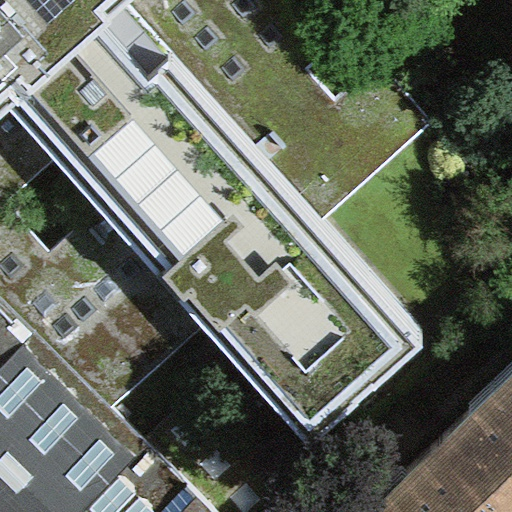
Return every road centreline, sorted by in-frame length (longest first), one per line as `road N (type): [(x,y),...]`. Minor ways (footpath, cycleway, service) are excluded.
road 1 (unknown): [(39,260),(144,367)]
road 2 (unknown): [(112,165),(214,263)]
road 3 (unknown): [(112,165),(27,74)]
